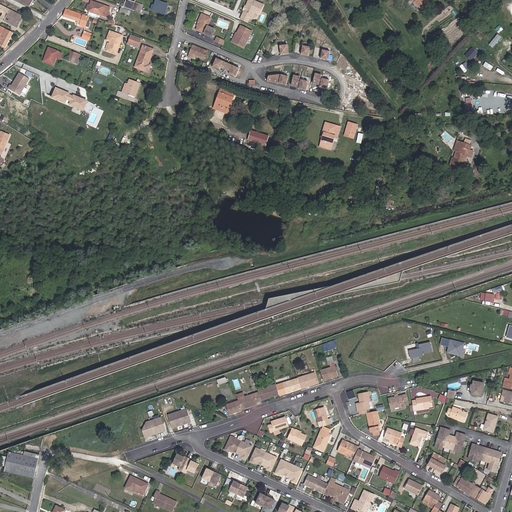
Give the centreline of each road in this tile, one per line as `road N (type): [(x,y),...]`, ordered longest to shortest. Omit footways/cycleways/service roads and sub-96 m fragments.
road 1 (unknown): [(253,66),(298,58),(330,66),(343,79),(344,91),(330,102),(256,73)]
road 2 (residential): [(485,511),(359,434),(336,388)]
road 3 (residential): [(197,438),(208,453),(334,511)]
road 4 (residential): [(336,388),(197,438)]
